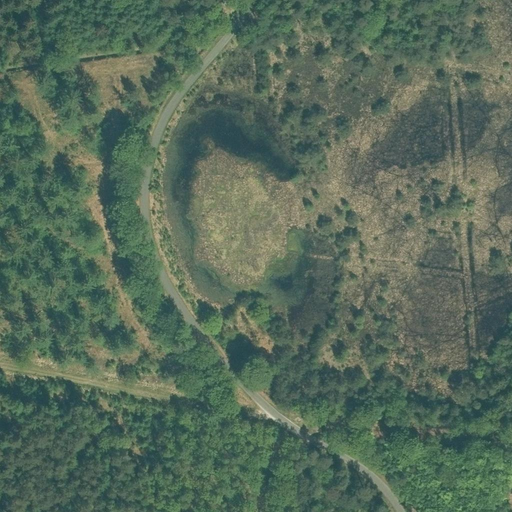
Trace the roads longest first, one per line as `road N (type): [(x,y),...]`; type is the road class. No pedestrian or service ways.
road 1 (unclassified): [(402,511),(378,482),(277,417),(215,356),(151,250),(144,193),(162,123),(253,0)]
road 2 (track): [(0,366),(277,417)]
road 3 (track): [(277,417),(511,444)]
